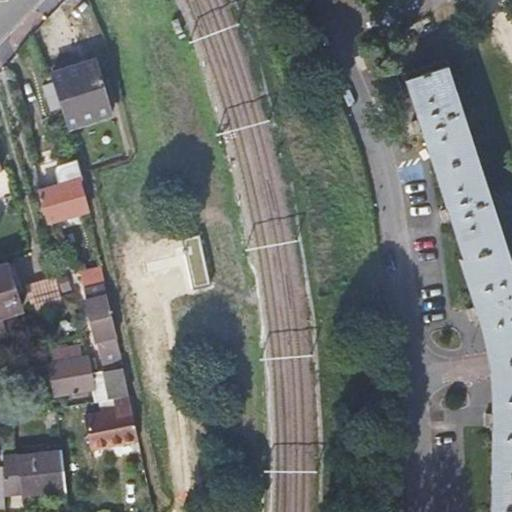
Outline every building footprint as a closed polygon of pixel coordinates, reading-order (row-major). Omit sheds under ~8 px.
[(112,114),(97,62),(51,77),(67,128),(112,114)] [(492,424),(491,511),(511,511),(511,263),(493,206),(448,67),(405,80),(463,257),(459,259),(470,294),(479,320),(486,347),(489,364),(491,376),(492,389),(493,404),(492,424)] [(78,181),(79,184),(82,183),(78,169),(56,175),(59,186),(78,181)] [(87,211),(79,184),(78,181),(59,186),(39,192),(47,223),(87,211)] [(0,330),(4,329),(0,316),(20,310),(6,265),(0,267),(0,330)] [(80,269),(82,294),(103,293),(101,267),(80,269)] [(54,276),(25,284),(35,317),(64,309),(54,276)] [(101,358),(120,355),(114,337),(116,337),(106,296),(86,300),(101,358)] [(15,318),(2,321),(4,329),(4,330),(18,325),(15,318)] [(87,358),(47,365),(54,396),(94,389),(87,358)] [(122,370),(102,373),(108,398),(127,395),(122,370)] [(137,440),(128,399),(109,403),(111,411),(84,417),(91,450),(137,440)] [(65,489),(61,454),(20,459),(24,493),(65,489)]
